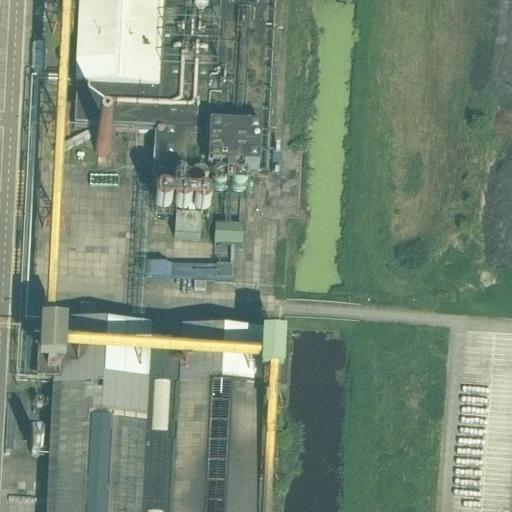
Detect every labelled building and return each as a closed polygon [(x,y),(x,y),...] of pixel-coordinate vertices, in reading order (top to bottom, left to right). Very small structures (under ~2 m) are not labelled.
[(61,0),(61,12),(73,13),(72,31),(78,32),(75,92),(74,133),(154,137),(152,177),(205,180),(266,183),(274,0),(61,0)] [(175,226),(175,242),(198,243),(199,226),(175,226)] [(216,229),(215,249),(243,251),(245,230),(216,229)] [(147,283),(194,286),(194,294),(206,295),(206,286),(232,288),(233,274),(148,270),(147,283)] [(256,511),(262,399),(286,401),(288,370),(291,371),(292,354),(291,354),(288,354),(289,344),(265,343),(265,341),(177,337),(177,338),(150,337),(150,335),(64,331),(64,333),(63,333),(38,332),(38,341),(33,341),(34,352),(34,356),(37,356),(35,388),(52,390),(45,511),(256,511)]
